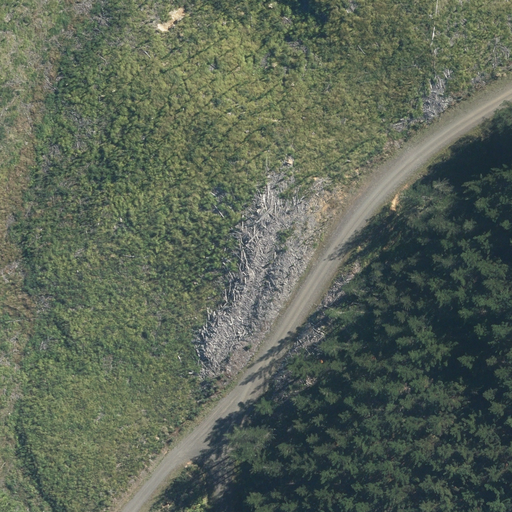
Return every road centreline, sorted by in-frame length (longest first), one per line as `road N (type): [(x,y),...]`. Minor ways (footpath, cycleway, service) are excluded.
road 1 (track): [(220,511),(220,457),(247,389),(372,196),(511,96)]
road 2 (track): [(132,511),(247,389)]
